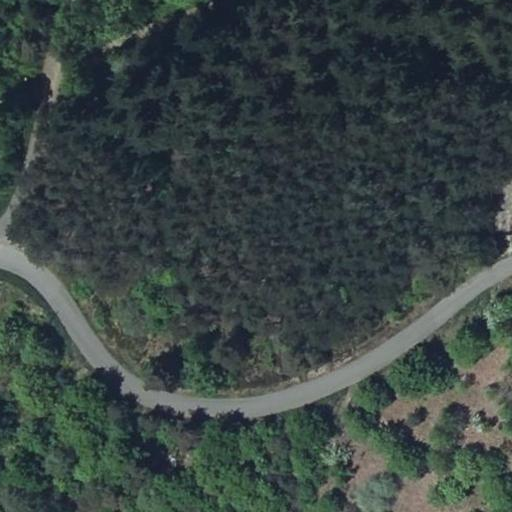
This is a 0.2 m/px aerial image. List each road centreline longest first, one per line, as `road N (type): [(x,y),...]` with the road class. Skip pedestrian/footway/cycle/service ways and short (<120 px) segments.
road 1 (unclassified): [(0,260),(12,259),(55,292),(134,397),(247,412),(352,377),(511,265)]
road 2 (track): [(0,111),(264,0)]
road 3 (track): [(12,259),(15,194),(81,0)]
